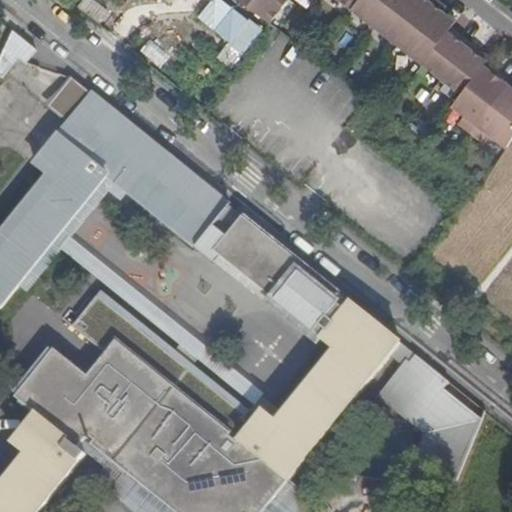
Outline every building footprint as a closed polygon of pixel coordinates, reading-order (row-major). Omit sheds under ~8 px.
[(88,0),(81,13),(110,29),(118,15),(89,0),(88,0)] [(218,58),(234,70),(265,30),(227,0),(213,0),(198,20),(229,45),(218,58)] [(242,0),(270,21),(286,0),(242,0)] [(341,0),(462,93),(484,65),(487,60),(448,30),(451,26),(456,21),(443,11),(447,6),(439,0),(341,0)] [(448,30),(487,60),(490,56),(451,26),(448,30)] [(26,64),(37,51),(15,33),(0,67),(0,75),(3,78),(19,58),(26,64)] [(155,48),(148,60),(169,73),(176,61),(155,48)] [(472,133),(509,85),(484,65),(462,93),(452,106),(467,117),(461,125),(472,133)] [(81,110),(72,121),(37,166),(51,177),(0,240),(0,312),(109,176),(198,248),(228,211),(231,207),(73,79),(61,94),(81,110)] [(508,148),(511,140),(511,87),(509,85),(472,133),(486,144),(493,136),(508,148)] [(81,110),(61,94),(52,106),(72,121),(81,110)] [(231,207),(228,211),(260,236),(263,232),(231,207)] [(311,329),(324,340),(347,311),(340,305),(346,298),(263,232),(260,236),(228,211),(198,248),(219,265),(222,261),(308,332),(311,329)] [(222,261),(219,265),(318,346),(324,340),(311,329),(308,332),(222,261)] [(265,511),(391,357),(402,344),(353,304),(347,311),(324,340),(332,346),(273,420),(259,408),(251,418),(243,412),(247,409),(101,291),(72,327),(105,353),(87,374),(53,347),(13,396),(32,412),(10,440),(28,455),(0,489),(0,511),(41,511),(88,455),(158,511),(265,511)] [(391,357),(403,367),(408,361),(411,363),(417,356),(402,344),(391,357)] [(437,431),(415,486),(451,500),(484,422),(457,400),(455,403),(443,393),(451,383),(417,356),(411,363),(408,361),(403,367),(380,396),(409,420),(415,413),(437,431)] [(415,413),(409,420),(427,434),(407,483),(415,486),(437,431),(415,413)]
